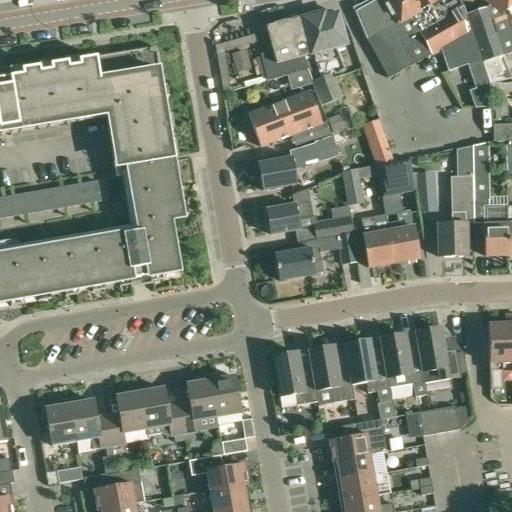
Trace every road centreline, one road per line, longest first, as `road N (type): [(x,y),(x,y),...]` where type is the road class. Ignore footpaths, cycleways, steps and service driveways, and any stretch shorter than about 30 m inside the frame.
road 1 (residential): [(241,293),(189,0)]
road 2 (residential): [(247,331),(421,299),(511,295)]
road 3 (residential): [(0,352),(24,332),(241,293)]
road 4 (residential): [(20,385),(232,347),(247,331)]
road 5 (residential): [(247,331),(278,511)]
road 6 (secondary): [(0,22),(144,0)]
road 7 (residential): [(20,385),(41,511)]
